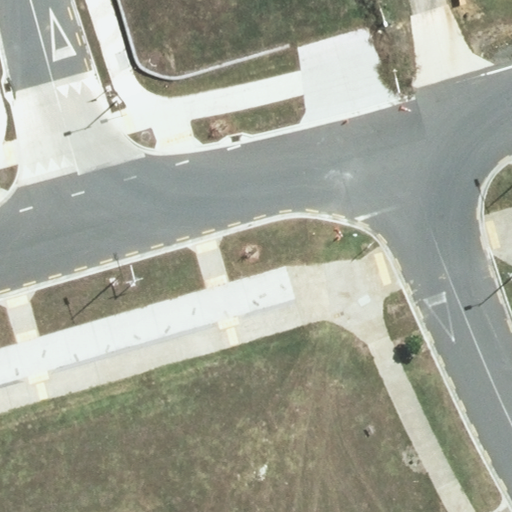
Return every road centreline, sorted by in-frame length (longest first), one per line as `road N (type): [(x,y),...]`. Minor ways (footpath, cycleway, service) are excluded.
road 1 (residential): [(398,140),(431,268),(511,471)]
road 2 (residential): [(129,215),(63,0)]
road 3 (residential): [(129,215),(271,177)]
road 4 (residential): [(0,249),(129,215)]
road 5 (residential): [(398,140),(271,177)]
